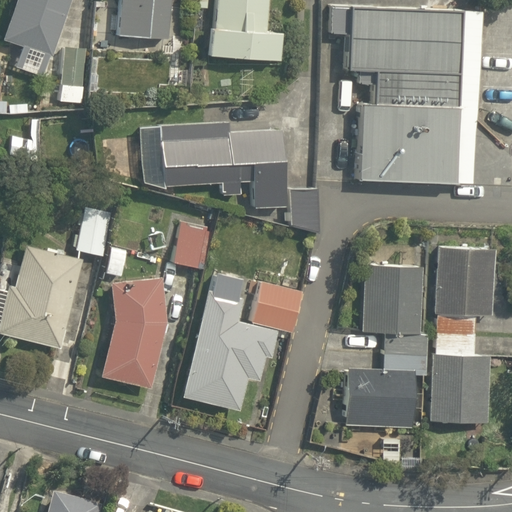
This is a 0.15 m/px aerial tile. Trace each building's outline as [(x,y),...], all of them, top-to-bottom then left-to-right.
[(16,0),(2,41),(22,48),(15,68),(41,77),(49,56),(50,57),(70,0),(16,0)] [(120,0),(117,37),(167,40),(170,0),(120,0)] [(206,0),(196,0),(196,8),(206,9),(206,0)] [(215,0),(213,29),(209,29),(207,56),(278,62),(280,35),(265,34),(267,0),(215,0)] [(511,0),(493,0),(492,16),(511,17),(511,0)] [(360,104),(357,180),(472,185),(479,11),(330,5),(329,35),(343,35),(342,53),(347,53),(346,71),(358,71),(358,84),(374,85),(373,104),(360,104)] [(81,104),(86,49),(62,47),(59,85),(61,85),(59,102),(81,104)] [(284,207),(280,130),(228,133),(227,123),(157,126),(158,127),(138,128),(142,183),(162,190),(164,187),(220,184),(221,196),(239,194),(239,183),(251,182),(253,209),(284,207)] [(133,172),(133,135),(107,135),(107,172),(133,172)] [(33,142),(12,137),(8,156),(29,160),(33,142)] [(317,235),(315,189),(287,190),(289,227),(317,235)] [(75,247),(75,250),(103,256),(112,213),(84,207),(82,214),(79,213),(76,225),(80,226),(78,235),(75,234),(72,247),(75,247)] [(206,229),(180,223),(174,247),(170,246),(166,263),(202,271),(211,234),(205,233),(206,229)] [(468,312),(485,312),(487,245),(429,244),(427,311),(429,311),(468,312)] [(0,335),(59,350),(82,260),(25,246),(14,288),(8,287),(7,292),(0,290),(0,335)] [(126,252),(111,248),(105,274),(120,278),(126,252)] [(356,329),(378,330),(413,331),(416,264),(358,261),(356,329)] [(166,324),(161,278),(110,285),(114,321),(99,378),(150,390),(166,324)] [(301,293),(259,282),(250,323),(290,333),(301,293)] [(209,292),(207,292),(182,399),(238,412),(246,379),(258,382),(264,357),(270,359),(276,332),(237,322),(242,300),(237,298),(238,293),(211,286),(209,292)] [(468,312),(429,311),(428,331),(467,333),(468,312)] [(378,330),(377,350),(420,352),(421,331),(413,331),(378,330)] [(467,333),(428,331),(428,352),(467,353),(467,333)] [(377,350),(377,367),(408,368),(408,373),(420,373),(420,352),(377,350)] [(467,353),(428,352),(425,351),(423,418),(481,420),(483,353),(467,353)] [(377,367),(340,365),(339,422),(407,426),(408,373),(408,368),(377,367)] [(99,511),(100,507),(52,494),(47,511),(99,511)]
